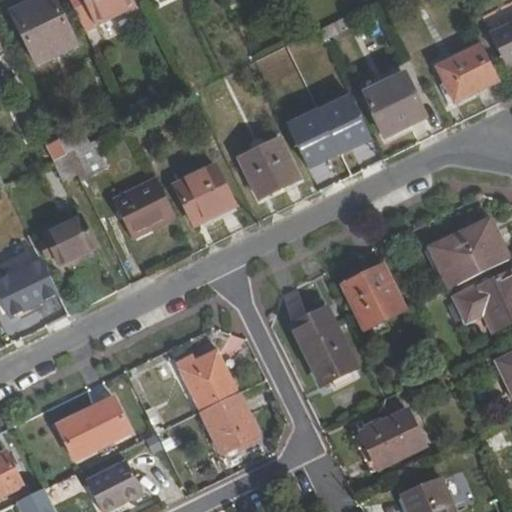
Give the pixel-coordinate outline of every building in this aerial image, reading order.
[(37,0),(10,13),(34,59),(74,39),(52,0),(37,0)] [(82,0),(97,28),(135,9),(130,0),(82,0)] [(317,31),(306,10),(294,16),(304,38),(317,31)] [(349,28),(345,21),(318,34),(324,44),(344,34),(342,31),(349,28)] [(507,68),(511,65),(511,25),(491,37),(507,68)] [(74,39),(34,59),(37,64),(76,44),(74,39)] [(457,105),(501,83),(482,46),(438,68),(457,105)] [(426,118),(405,75),(365,97),(386,137),(426,118)] [(361,150),(343,115),(306,133),(324,169),(361,150)] [(86,135),(63,146),(68,154),(69,157),(92,146),(86,135)] [(301,180),(281,140),(240,161),(261,201),(301,180)] [(111,170),(98,143),(92,146),(69,157),(78,175),(83,184),(111,170)] [(68,154),(63,146),(52,152),(58,163),(69,157),(68,154)] [(69,157),(58,163),(67,181),(78,175),(69,157)] [(234,209),(214,168),(176,188),(196,227),(234,209)] [(178,220),(159,182),(117,202),(136,241),(178,220)] [(101,251),(84,218),(46,237),(50,247),(43,250),(49,261),(56,257),(63,270),(101,251)] [(453,274),(459,287),(511,262),(492,223),(462,238),(464,242),(436,256),(446,277),(453,274)] [(59,294),(43,264),(0,285),(0,293),(12,318),(59,294)] [(367,332),(405,314),(383,270),(345,288),(367,332)] [(470,324),(491,314),(501,331),(511,326),(511,276),(459,301),(470,324)] [(296,328),(314,366),(321,363),(331,384),(358,371),(330,312),(296,328)] [(203,414),(241,395),(221,354),(183,373),(203,414)] [(511,390),(511,358),(499,365),(511,390)] [(321,363),(314,366),(325,387),(331,384),(321,363)] [(262,437),(241,395),(203,414),(224,456),(262,437)] [(77,459),(133,432),(117,400),(62,428),(77,459)] [(381,471),(428,449),(410,412),(363,435),(381,471)] [(0,457),(0,499),(25,487),(8,454),(0,457)] [(86,477),(102,510),(142,490),(126,457),(86,477)] [(403,497),(409,511),(455,511),(444,482),(403,497)] [(56,511),(45,489),(17,503),(21,511),(56,511)]
